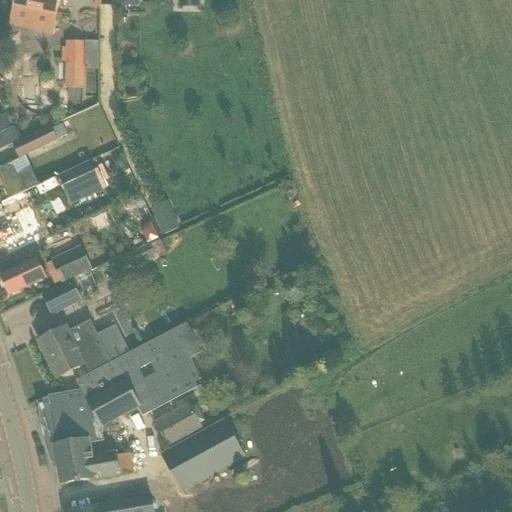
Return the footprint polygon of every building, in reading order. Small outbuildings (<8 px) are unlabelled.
[(57,0),(15,0),(10,27),(50,35),(57,0)] [(178,0),(178,9),(200,9),(200,0),(178,0)] [(66,63),(66,70),(67,70),(83,70),(83,44),(66,44),(66,49),(66,63)] [(0,150),(20,142),(13,128),(0,134),(0,150)] [(12,146),(19,160),(58,142),(57,140),(52,130),(51,128),(12,146)] [(0,188),(3,187),(9,200),(38,186),(31,169),(18,175),(12,163),(0,169),(0,188)] [(90,163),(58,178),(67,197),(99,182),(90,163)] [(167,201),(149,208),(161,235),(178,228),(167,201)] [(0,220),(0,244),(25,233),(16,213),(0,220)] [(145,226),(142,232),(148,244),(159,239),(152,222),(145,226)] [(81,247),(50,261),(51,262),(56,272),(62,285),(92,272),(81,247)] [(128,256),(133,266),(151,257),(150,256),(154,255),(150,247),(147,248),(146,247),(128,256)] [(18,269),(0,276),(0,277),(9,297),(27,289),(47,280),(41,267),(39,262),(38,260),(18,269)] [(43,297),(52,316),(81,301),(72,283),(43,297)] [(39,342),(57,379),(84,365),(90,375),(111,364),(89,321),(68,332),(66,328),(39,342)] [(68,393),(48,397),(57,446),(54,446),(61,486),(80,482),(121,475),(133,473),(130,454),(118,457),(117,453),(93,458),(91,444),(103,442),(101,429),(139,407),(143,415),(149,412),(183,394),(198,386),(191,371),(171,333),(111,364),(90,375),(76,383),(79,389),(80,391),(68,393)] [(189,405),(155,423),(167,448),(201,430),(199,425),(205,422),(196,406),(190,408),(189,405)] [(222,427),(162,459),(180,493),(240,461),(222,427)] [(211,504),(213,511),(262,511),(268,510),(259,486),(211,504)] [(67,511),(153,511),(151,497),(67,511)]
